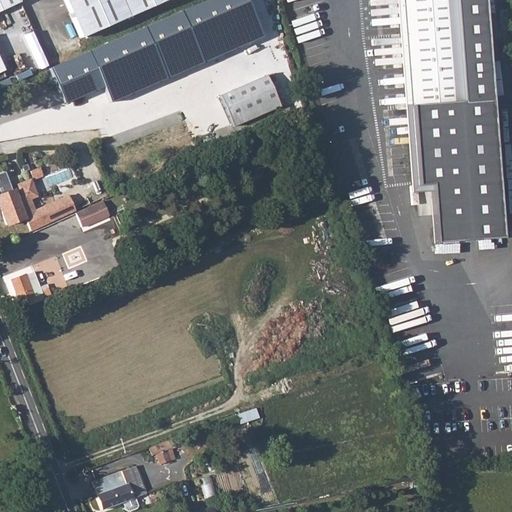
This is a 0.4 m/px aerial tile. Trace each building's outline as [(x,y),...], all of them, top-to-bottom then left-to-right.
[(0,0),(0,11),(21,2),(19,0),(0,0)] [(247,0),(207,0),(51,66),(60,86),(68,102),(97,90),(106,86),(115,102),(264,35),(250,4),(247,0)] [(63,0),(81,38),(152,7),(167,0),(63,0)] [(401,0),(409,107),(413,195),(434,193),(439,244),(503,240),(484,0),(401,0)] [(261,86),(215,106),(226,130),(272,110),(261,86)] [(0,173),(0,192),(13,188),(7,171),(0,173)] [(13,191),(0,195),(0,209),(6,225),(25,218),(19,203),(29,199),(36,197),(30,180),(17,185),(21,195),(16,197),(13,191)] [(351,193),(365,244),(396,235),(382,185),(351,193)] [(118,195),(110,199),(115,207),(122,204),(118,195)] [(68,196),(38,210),(39,212),(45,226),(75,211),(68,196)] [(91,206),(75,212),(80,224),(113,208),(108,198),(91,206)] [(29,199),(19,203),(25,218),(30,232),(45,226),(39,212),(35,214),(29,199)] [(50,294),(45,286),(39,288),(33,273),(25,276),(10,281),(19,304),(33,299),(33,298),(42,294),(43,297),(50,294)] [(389,327),(393,341),(424,331),(420,317),(389,327)] [(382,339),(379,331),(372,333),(374,342),(382,339)] [(430,339),(399,351),(411,381),(442,368),(430,339)] [(242,423),(260,417),(257,407),(238,414),(242,423)] [(168,441),(149,448),(151,456),(156,454),(160,465),(169,461),(165,451),(171,449),(168,441)] [(134,467),(92,483),(102,510),(144,494),(134,467)] [(205,498),(217,495),(212,476),(200,479),(205,498)] [(133,499),(121,503),(124,510),(126,511),(134,508),(135,506),(133,499)]
